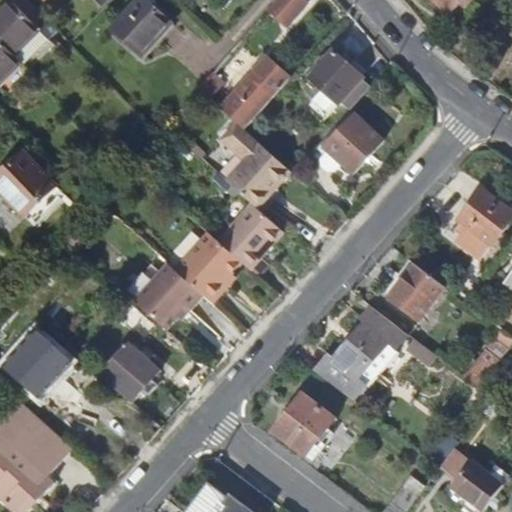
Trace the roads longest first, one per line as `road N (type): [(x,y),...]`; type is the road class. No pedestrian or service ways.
road 1 (residential): [(477,108),(204,418)]
road 2 (residential): [(204,418),(326,511)]
road 3 (residential): [(372,0),(477,108)]
road 4 (residential): [(204,418),(121,511)]
